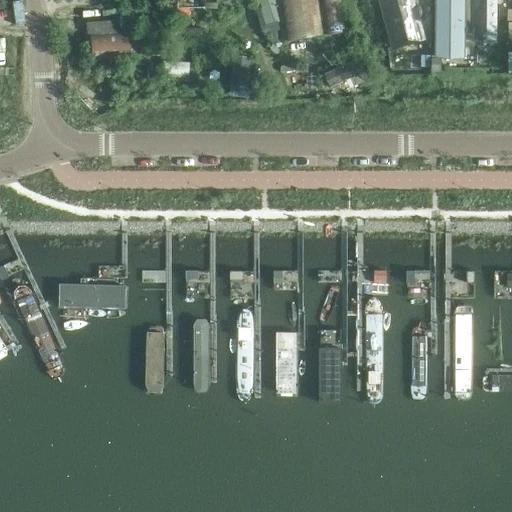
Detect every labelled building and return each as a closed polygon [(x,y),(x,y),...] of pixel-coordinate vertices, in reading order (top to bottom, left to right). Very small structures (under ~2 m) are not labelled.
[(160,0),(160,2),(177,2),(177,8),(218,8),(217,2),(234,1),(234,0),(160,0)] [(325,35),(319,0),(273,0),(280,42),(325,35)] [(346,32),(341,0),(320,0),(326,35),(346,32)] [(421,46),(421,0),(391,0),(392,46),(421,46)] [(467,57),(466,0),(436,0),(437,57),(467,57)] [(506,0),(474,0),(475,38),(507,38),(506,0)] [(142,59),(139,28),(91,32),(94,63),(142,59)] [(366,70),(361,58),(326,72),(331,84),(366,70)] [(249,89),(251,62),(234,61),(233,88),(249,89)] [(25,278),(7,286),(50,379),(68,371),(25,278)] [(127,283),(59,283),(59,307),(127,307),(127,283)] [(383,295),(365,295),(365,403),(383,403),(383,295)] [(474,304),(454,304),(454,403),(474,403),(474,304)] [(253,307),(235,307),(235,403),(253,403),(253,307)] [(511,320),(495,320),(495,407),(511,407),(511,320)] [(428,323),(412,323),(412,403),(428,403),(428,323)] [(0,326),(0,366),(18,355),(0,326)] [(342,329),(320,329),(320,403),(342,403),(342,329)] [(204,330),(186,330),(186,403),(204,403),(204,330)] [(165,333),(147,333),(147,403),(165,403),(165,333)] [(297,333),(276,333),(276,393),(297,393),(297,333)]
